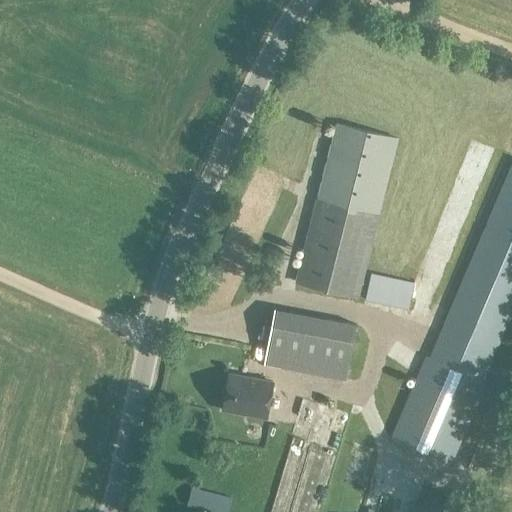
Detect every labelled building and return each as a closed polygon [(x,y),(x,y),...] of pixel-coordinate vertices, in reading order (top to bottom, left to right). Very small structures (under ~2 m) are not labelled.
[(359,298),(375,232),(397,135),(334,121),(296,282),(359,298)] [(390,441),(451,467),(488,380),(485,379),(511,315),(511,160),(429,356),(426,354),(390,441)] [(370,273),(365,299),(398,307),(404,280),(370,273)] [(275,309),(267,359),(347,373),(356,322),(275,309)] [(267,418),(274,381),(230,373),(223,410),(267,418)] [(299,398),(271,492),(302,501),(306,485),(322,490),(346,411),(299,398)] [(211,511),(228,511),(233,497),(192,486),(187,505),(211,511)]
